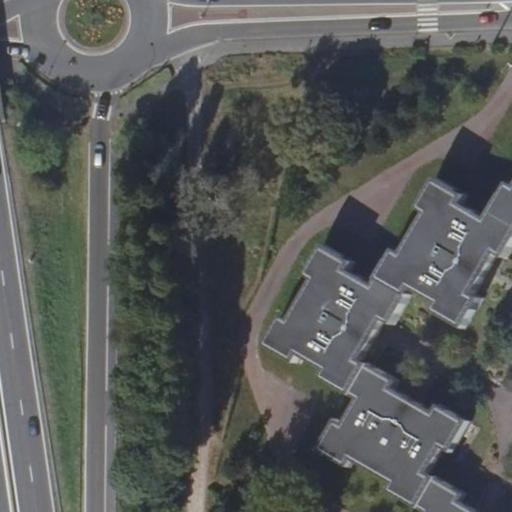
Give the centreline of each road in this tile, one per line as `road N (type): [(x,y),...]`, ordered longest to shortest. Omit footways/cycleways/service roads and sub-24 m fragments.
road 1 (track): [(175,44),(195,145),(202,511)]
road 2 (trunk): [(95,511),(98,149),(115,77)]
road 3 (secondary): [(133,65),(175,44),(234,32),(511,22)]
road 4 (trunk): [(37,511),(0,244)]
